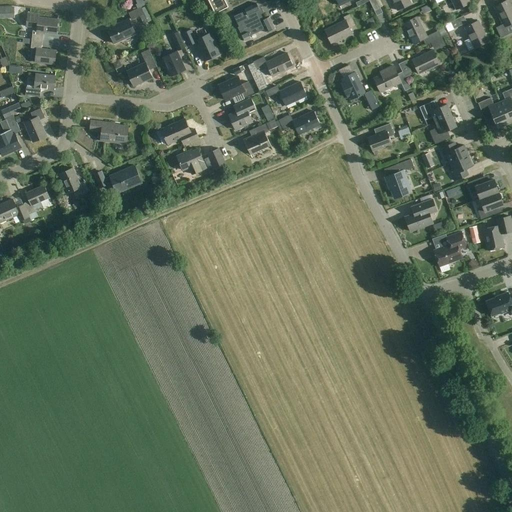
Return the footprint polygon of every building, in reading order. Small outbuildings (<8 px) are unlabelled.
[(208,0),(215,14),(229,7),(225,0),(208,0)] [(376,0),(369,0),(377,16),(383,13),(376,0)] [(411,5),(409,0),(392,0),(398,11),(411,5)] [(470,4),(468,0),(451,0),(456,10),(470,4)] [(511,24),(511,7),(508,0),(494,7),(508,35),(511,33),(511,25),(511,24)] [(270,17),(264,20),(261,15),(264,13),(262,10),(260,5),(258,7),(257,4),(244,9),(245,11),(234,16),(239,27),(238,27),(244,42),(251,39),(250,36),(265,29),(267,33),(275,29),(270,17)] [(141,7),(128,13),(132,20),(144,14),(148,22),(153,20),(146,6),(142,8),(141,7)] [(32,39),(43,41),(44,32),(56,34),(58,20),(39,18),(40,15),(28,13),(26,27),(37,28),(36,31),(33,31),(32,39)] [(356,26),(350,14),(344,17),(346,20),(325,30),(332,44),(352,34),(350,29),(356,26)] [(464,16),(450,22),(454,29),(467,23),(464,16)] [(412,44),(423,39),(426,45),(447,35),(444,28),(426,36),(417,17),(403,24),(412,44)] [(135,34),(129,19),(107,29),(114,44),(135,34)] [(488,42),(478,21),(464,28),(474,49),(488,42)] [(178,32),(185,48),(196,43),(204,61),(220,54),(210,33),(196,40),(191,30),(183,33),(182,30),(178,32)] [(185,48),(178,32),(171,35),(178,51),(185,48)] [(43,41),(32,39),(31,48),(37,49),(35,62),(55,65),(56,51),(42,49),(43,41)] [(157,67),(150,53),(149,49),(141,53),(146,63),(127,72),(133,86),(153,77),(149,70),(157,67)] [(439,64),(433,50),(412,60),(419,74),(439,64)] [(185,70),(177,52),(163,58),(172,77),(185,70)] [(293,67),(287,52),(266,62),(264,57),(254,62),(257,69),(267,64),(272,77),(293,67)] [(405,91),(406,90),(408,94),(412,92),(410,88),(411,88),(406,77),(412,74),(405,61),(399,64),(403,72),(398,74),(395,68),(374,79),(381,93),(401,83),(405,91)] [(232,70),(235,75),(242,72),(239,67),(232,70)] [(365,93),(355,72),(341,79),(351,100),(364,93),(371,107),(377,103),(371,91),(365,93)] [(40,97),(41,89),(54,90),(55,76),(36,74),(35,88),(26,87),(25,96),(40,97)] [(254,93),(251,86),(248,81),(242,84),(238,76),(219,85),(225,100),(242,93),(244,97),(254,93)] [(306,96),(300,82),(279,91),(277,86),(266,91),(268,96),(279,92),(285,106),(306,96)] [(500,103),(509,123),(511,122),(511,88),(502,93),(506,100),(500,103)] [(236,112),(229,115),(235,130),(252,122),(249,114),(256,111),(251,98),(234,106),(236,112)] [(509,123),(500,103),(494,105),(491,98),(478,103),(485,120),(493,117),(498,128),(509,123)] [(439,108),(436,100),(419,107),(425,120),(433,117),(435,122),(451,115),(447,104),(439,108)] [(13,115),(23,111),(19,103),(1,111),(5,119),(6,119),(13,115)] [(45,118),(41,109),(31,113),(33,120),(24,124),(33,142),(47,136),(40,120),(45,118)] [(290,115),(279,120),(275,121),(275,119),(276,119),(274,114),(263,119),(265,123),(266,123),(269,130),(278,126),(280,132),(291,127),(289,122),(293,121),(299,135),(320,125),(313,111),(292,120),(290,115)] [(10,130),(0,134),(0,150),(2,156),(21,148),(15,134),(20,131),(13,115),(6,119),(10,130)] [(451,115),(435,122),(438,128),(430,131),(435,144),(450,137),(447,130),(456,126),(451,115)] [(190,131),(186,121),(185,119),(161,129),(168,144),(182,138),(184,144),(198,138),(195,129),(190,131)] [(126,143),(128,126),(114,125),(115,123),(91,121),(90,130),(102,131),(101,141),(126,143)] [(265,123),(252,129),(255,135),(243,140),(249,154),(270,145),(264,133),(269,131),(265,123)] [(373,151),(391,144),(389,137),(394,135),(390,124),(378,128),(380,134),(368,138),(373,151)] [(401,140),(411,136),(408,128),(407,125),(400,128),(400,130),(398,131),(401,140)] [(450,163),(469,155),(464,145),(457,148),(454,142),(440,148),(445,159),(448,158),(450,163)] [(219,148),(207,154),(214,170),(226,165),(219,148)] [(198,149),(193,151),(192,150),(177,157),(183,171),(189,168),(192,174),(206,168),(198,149)] [(421,153),(423,160),(430,157),(428,151),(421,153)] [(469,155),(450,163),(452,169),(450,170),(454,181),(468,175),(466,169),(473,166),(469,155)] [(394,198),(412,192),(404,170),(414,167),(411,159),(394,165),(397,173),(385,177),(388,186),(389,185),(394,198)] [(142,183),(134,166),(110,177),(110,178),(104,180),(101,172),(95,175),(101,188),(107,186),(106,185),(112,182),(117,194),(142,183)] [(89,192),(84,182),(80,184),(73,168),(59,174),(68,193),(79,188),(82,195),(89,192)] [(155,187),(163,184),(159,174),(151,178),(155,187)] [(480,199),(499,192),(494,179),(484,183),(482,178),(468,183),(471,193),(477,191),(480,199)] [(435,192),(441,189),(439,183),(432,185),(435,192)] [(25,204),(29,215),(36,211),(35,209),(40,207),(38,203),(50,197),(44,186),(26,194),(30,201),(24,203),(25,204)] [(499,192),(480,199),(483,207),(477,209),(481,219),(495,214),(493,208),(503,205),(499,192)] [(30,217),(29,215),(25,204),(17,208),(13,199),(0,205),(0,222),(17,215),(20,222),(30,217)] [(414,214),(405,217),(410,232),(433,223),(429,214),(437,211),(432,199),(412,207),(414,214)] [(501,234),(511,231),(511,225),(510,216),(497,219),(498,226),(483,229),(488,250),(504,247),(501,234)] [(470,224),(474,240),(481,239),(478,222),(470,224)] [(440,266),(462,258),(459,249),(467,246),(461,232),(446,237),(449,245),(434,250),(440,266)] [(511,312),(511,299),(508,293),(500,296),(500,297),(487,302),(492,316),(500,312),(500,313),(511,310),(511,312)]
